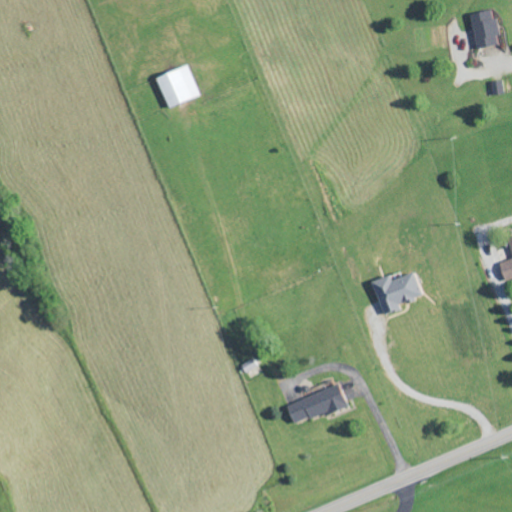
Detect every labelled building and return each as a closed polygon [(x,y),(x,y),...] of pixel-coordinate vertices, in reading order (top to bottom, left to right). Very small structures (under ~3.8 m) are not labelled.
[(478,48),(503,45),(499,17),(496,17),(495,11),(473,13),(478,48)] [(171,108),(202,95),(190,65),(158,78),(171,108)] [(495,95),(506,93),(504,80),(493,81),(495,95)] [(387,314),(404,308),(402,302),(426,294),(418,270),(395,278),(394,273),(375,279),(387,314)] [(289,404),(297,424),(351,403),(343,383),(289,404)]
